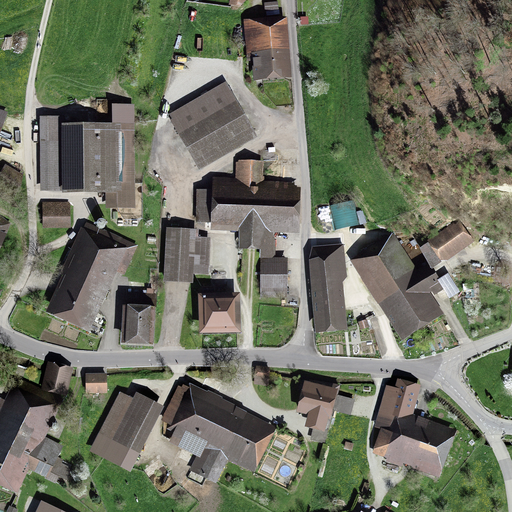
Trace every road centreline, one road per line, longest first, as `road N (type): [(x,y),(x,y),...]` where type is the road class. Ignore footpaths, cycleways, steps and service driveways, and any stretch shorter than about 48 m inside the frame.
road 1 (residential): [(304,360),(308,203),(291,0)]
road 2 (track): [(0,315),(32,259),(31,69),(49,0)]
road 3 (residential): [(0,334),(76,359),(304,360)]
road 4 (track): [(382,364),(370,437),(376,511)]
road 5 (residential): [(304,360),(426,367)]
